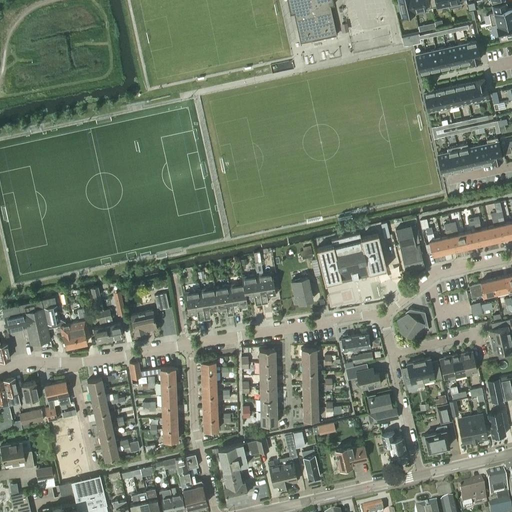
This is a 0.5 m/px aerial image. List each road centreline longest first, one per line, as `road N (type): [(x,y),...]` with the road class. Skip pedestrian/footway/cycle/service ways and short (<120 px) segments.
road 1 (residential): [(211,511),(190,343)]
road 2 (tertiary): [(259,511),(420,475)]
road 3 (residential): [(381,314),(437,274),(511,257)]
